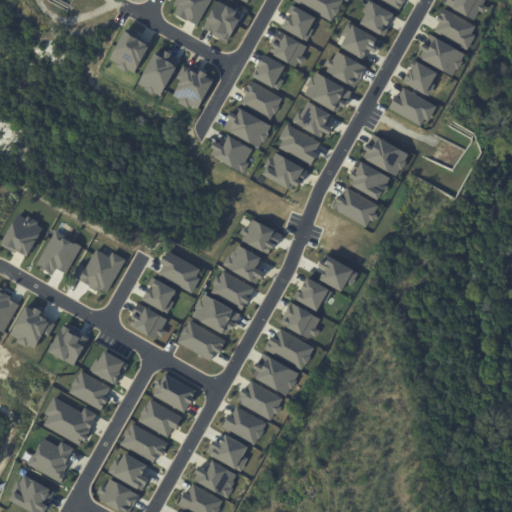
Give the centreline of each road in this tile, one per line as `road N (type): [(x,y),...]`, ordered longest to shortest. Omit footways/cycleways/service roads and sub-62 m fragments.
road 1 (residential): [(424,0),(317,193),(293,264),(153,511)]
road 2 (residential): [(221,392),(0,264)]
road 3 (residential): [(67,511),(154,355)]
road 4 (residential): [(272,0),(200,126)]
